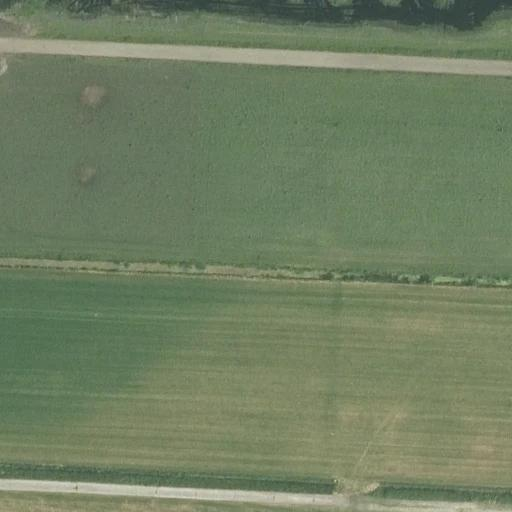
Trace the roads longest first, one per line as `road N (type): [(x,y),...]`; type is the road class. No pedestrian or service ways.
road 1 (track): [(0,485),(511,510)]
road 2 (track): [(0,46),(511,69)]
